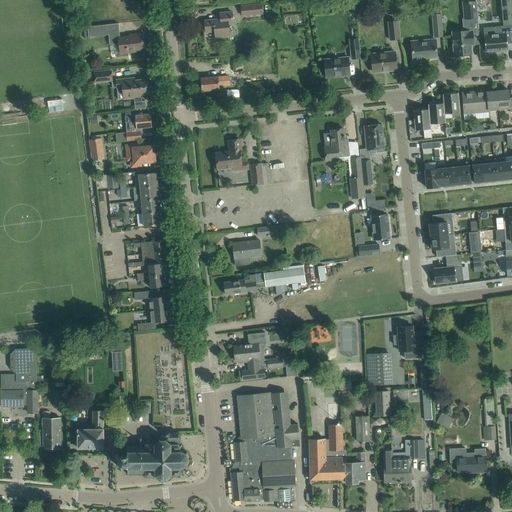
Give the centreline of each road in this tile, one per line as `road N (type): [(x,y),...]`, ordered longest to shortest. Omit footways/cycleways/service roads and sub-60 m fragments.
road 1 (tertiary): [(217,487),(181,117)]
road 2 (residential): [(398,97),(418,292),(432,300),(511,289)]
road 3 (tertiary): [(0,487),(108,498),(217,487)]
road 4 (residential): [(181,117),(398,97)]
road 5 (residential): [(398,97),(437,76),(511,70)]
